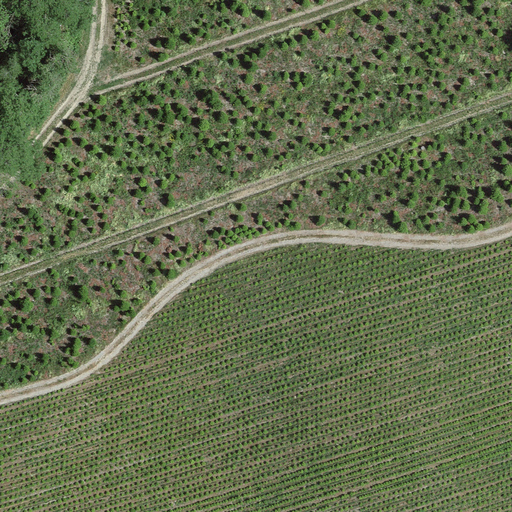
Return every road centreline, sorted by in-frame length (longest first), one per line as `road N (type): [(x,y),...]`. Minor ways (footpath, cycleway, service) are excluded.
road 1 (track): [(0,397),(80,372),(180,283),(242,249),(307,235),(444,242),(511,228)]
road 2 (track): [(0,275),(511,97)]
road 3 (track): [(79,90),(345,0)]
road 4 (track): [(0,186),(89,73),(99,0)]
